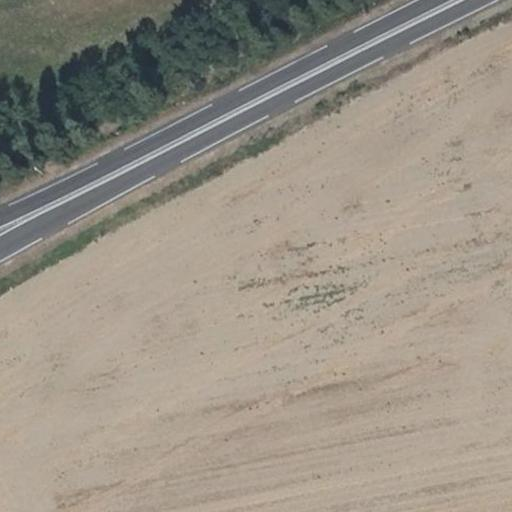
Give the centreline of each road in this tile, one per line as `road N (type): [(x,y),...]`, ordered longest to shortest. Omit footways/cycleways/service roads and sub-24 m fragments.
road 1 (tertiary): [(0,245),(480,0)]
road 2 (tertiary): [(440,0),(0,211)]
